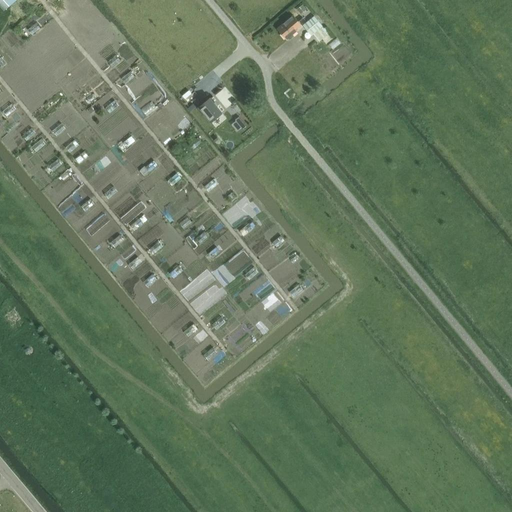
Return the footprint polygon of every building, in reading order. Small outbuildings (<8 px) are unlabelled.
[(288,91),(333,52),(331,50),(339,43),(325,26),(315,15),(303,25),(312,35),(299,46),(303,50),(274,75),(288,91)] [(297,30),(302,25),(293,15),(277,29),(287,39),(297,30)] [(47,44),(57,38),(55,33),(44,39),(47,44)] [(66,51),(54,60),(57,65),(70,56),(66,51)] [(211,122),(222,113),(210,98),(199,107),(211,122)] [(239,115),(230,122),(238,132),(247,124),(239,115)] [(11,325),(15,331),(25,323),(10,304),(0,312),(11,325)]
